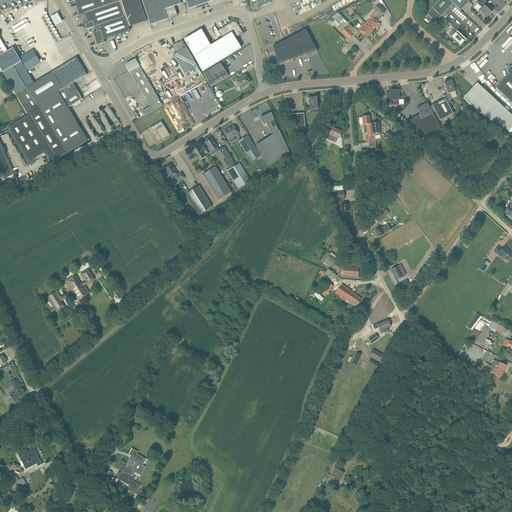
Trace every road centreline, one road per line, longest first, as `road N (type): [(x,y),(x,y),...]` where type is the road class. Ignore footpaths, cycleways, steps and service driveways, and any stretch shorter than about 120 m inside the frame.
road 1 (unclassified): [(34,395),(296,163),(350,80)]
road 2 (unclassified): [(406,311),(356,214),(350,80)]
road 3 (unclassified): [(481,205),(350,80)]
road 4 (unclassified): [(499,449),(406,311)]
road 5 (unclassified): [(99,69),(132,42),(240,10)]
road 6 (unclassified): [(61,511),(76,480),(34,395)]
road 7 (unclassified): [(152,154),(263,92)]
